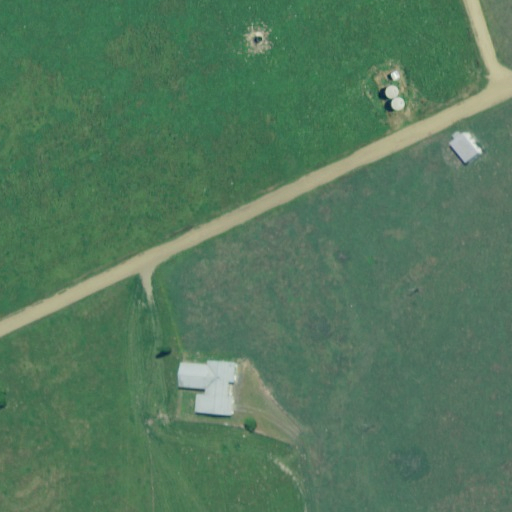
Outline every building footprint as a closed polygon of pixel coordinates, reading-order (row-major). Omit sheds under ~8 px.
[(471,82),(455,56),(412,82),(429,109),(471,82)] [(412,119),(399,97),(357,123),(370,145),(412,119)] [(479,181),(482,180),(511,155),(511,130),(482,154),(467,135),(454,145),(470,164),(467,166),(479,181)] [(502,246),(469,221),(447,249),(480,274),(502,246)] [(240,362),(212,361),(212,364),(184,363),(183,389),(210,390),(209,396),(199,396),(199,414),(236,415),(237,397),(233,397),(233,382),(239,382),(240,362)]
